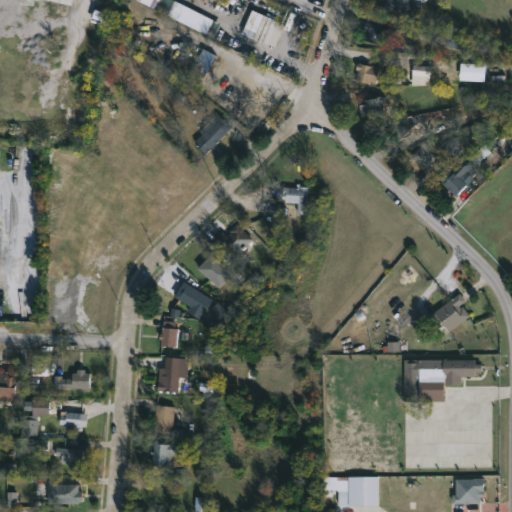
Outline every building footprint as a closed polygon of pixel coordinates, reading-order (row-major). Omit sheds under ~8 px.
[(212,36),(156,8),(159,0),(176,0),(219,22),(212,36)] [(424,0),(424,1),(419,0),(412,18),(382,9),(384,0),(424,0)] [(251,9),(265,14),(266,12),(272,14),(271,17),(275,18),(275,20),(283,24),(274,46),(241,32),(251,9)] [(390,27),(385,46),(364,40),(366,30),(362,30),(366,20),(390,27)] [(379,66),(375,82),(355,79),(357,69),(355,68),(357,62),(379,66)] [(373,86),(375,96),(383,94),(386,112),(362,116),(359,100),(363,99),(361,88),(373,86)] [(216,145),(212,150),(210,148),(205,153),(194,142),(202,133),(199,130),(216,113),(231,127),(215,144),(216,145)] [(427,168),(437,157),(423,146),(414,157),(427,168)] [(447,168),(458,177),(465,169),(473,177),(457,194),(448,185),(446,188),(442,184),(446,180),(441,175),(447,168)] [(306,186),(305,214),(297,213),(297,202),(285,202),(285,198),(282,198),(283,187),(296,187),(296,183),(299,183),(299,186),(306,186)] [(236,223),(252,238),(240,250),(243,253),(236,260),(214,238),(222,231),(226,235),(236,223)] [(226,279),(218,288),(196,268),(210,253),(223,265),(217,271),(226,279)] [(211,299),(202,313),(173,295),(182,280),(211,299)] [(458,306),(460,308),(462,306),(469,316),(449,331),(442,321),(432,329),(425,319),(458,293),(464,300),(458,306)] [(174,321),(174,327),(176,328),(176,346),(160,345),(159,333),(160,333),(162,320),(174,321)] [(429,357),(429,359),(474,359),(474,363),(481,363),(481,371),(475,371),(475,377),(460,376),(461,384),(444,384),(444,399),(403,399),(403,359),(425,359),(425,357),(429,357)] [(179,368),(178,391),(157,391),(157,381),(159,381),(159,375),(164,375),(164,368),(179,368)] [(85,369),(85,372),(89,372),(89,391),(84,390),(84,388),(53,387),(53,375),(62,375),(62,377),(72,377),(72,372),(77,372),(77,369),(85,369)] [(0,370),(21,372),(19,400),(0,398),(0,370)] [(173,428),(173,431),(154,430),(155,405),(174,406),(173,428)] [(88,418),(87,425),(83,426),(82,430),(76,430),(76,425),(59,423),(60,411),(84,413),(83,418),(88,418)] [(177,441),(177,444),(183,445),(182,454),(175,454),(175,455),(173,455),(172,466),(150,465),(151,453),(150,453),(150,448),(152,449),(153,440),(177,441)] [(83,448),(82,472),(70,471),(70,463),(60,462),(60,455),(55,455),(56,447),(83,448)] [(77,484),(77,492),(81,492),(81,501),(76,501),(77,503),(68,503),(68,504),(54,505),(54,502),(47,502),(47,484),(77,484)] [(196,511),(207,511),(207,499),(196,499),(196,511)]
